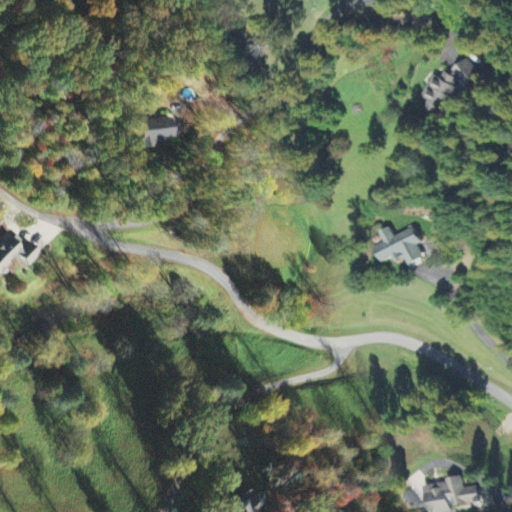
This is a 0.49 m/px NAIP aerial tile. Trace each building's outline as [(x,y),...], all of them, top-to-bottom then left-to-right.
[(437,77),(420,103),(443,118),(474,69),(463,62),(453,77),(446,73),(442,80),(437,77)] [(140,147),(164,146),(164,139),(172,139),(171,120),(140,121),(140,147)] [(398,238),(393,229),(383,234),(389,245),(379,250),(387,265),(398,259),(400,263),(407,259),(412,267),(426,260),(418,246),(422,244),(414,229),(398,238)] [(25,268),(38,256),(25,241),(22,244),(12,233),(0,244),(0,270),(15,257),(25,268)] [(453,511),(453,509),(483,504),(481,488),(467,490),(465,478),(450,480),(450,484),(427,488),(430,511),(453,511)] [(261,511),(258,509),(265,502),(253,490),(232,511),(261,511)]
